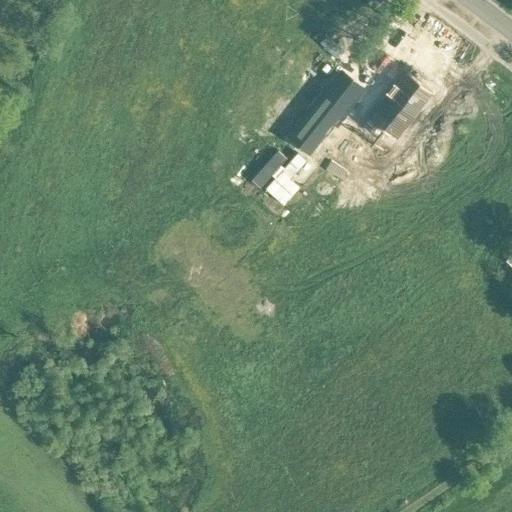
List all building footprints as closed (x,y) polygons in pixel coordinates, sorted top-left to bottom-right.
[(299,54),(269,85),(300,114),(330,83),(299,54)] [(344,96),(359,74),(344,63),(329,85),(344,96)] [(327,73),(331,69),(326,65),(322,69),(327,73)] [(370,120),(395,140),(432,93),(407,73),(396,86),(394,84),(386,94),(388,96),(370,120)] [(334,128),(332,127),(347,108),(325,90),(287,139),(309,156),(325,136),(326,137),(334,128)]
